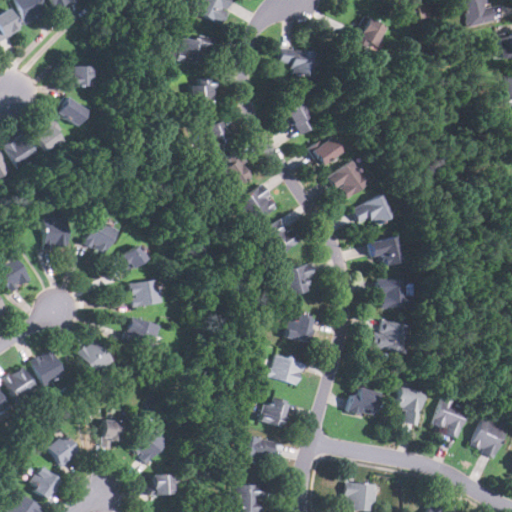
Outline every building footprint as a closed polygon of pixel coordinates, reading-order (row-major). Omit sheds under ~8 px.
[(12,0),(24,23),(45,12),(38,0),(12,0)] [(74,0),(48,0),(52,8),(74,0)] [(193,0),(189,9),(218,22),(228,0),(193,0)] [(461,0),(467,25),(490,20),(485,0),(461,0)] [(0,37),(18,27),(7,6),(0,10),(0,37)] [(349,39),(369,50),(383,25),(363,14),(349,39)] [(511,54),(511,32),(495,36),(500,57),(511,54)] [(179,36),(174,59),(206,65),(211,42),(179,36)] [(276,70),(309,72),(310,49),(276,47),(276,70)] [(67,85),(90,85),(90,65),(67,65),(67,85)] [(511,103),(511,72),(499,76),(506,105),(511,103)] [(188,105),(213,105),(213,77),(188,77),(188,105)] [(73,126),(84,111),(65,96),(53,111),(73,126)] [(296,135),(314,124),(299,100),(281,112),(296,135)] [(195,129),(206,151),(228,141),(218,119),(195,129)] [(31,136),(43,152),(60,140),(48,123),(31,136)] [(35,157),(20,133),(0,145),(15,169),(35,157)] [(308,148),(317,164),(339,152),(330,136),(308,148)] [(229,187),(250,175),(235,150),(215,162),(229,187)] [(367,180),(348,158),(325,177),(344,200),(367,180)] [(246,223),(273,208),(260,184),(233,199),(246,223)] [(366,216),(373,226),(391,213),(376,192),(349,211),(357,222),(366,216)] [(267,259),(296,240),(281,216),(251,234),(267,259)] [(65,217),(40,217),(40,247),(65,247),(65,217)] [(99,254),(115,231),(95,217),(79,241),(99,254)] [(398,261),(394,236),(365,241),(368,256),(379,254),(381,264),(398,261)] [(123,271),(144,259),(136,244),(114,257),(123,271)] [(0,261),(0,280),(7,291),(27,278),(11,254),(0,261)] [(303,278),(311,276),(308,262),(280,269),(286,294),(305,289),(303,278)] [(154,278),(125,283),(129,306),(158,302),(154,278)] [(405,278),(374,278),(375,307),(406,306),(405,278)] [(283,335),(309,342),(315,319),(295,314),(294,321),(287,319),(283,335)] [(149,347),(157,325),(128,316),(121,338),(149,347)] [(407,325),(375,319),(370,346),(402,352),(407,325)] [(74,352),(92,375),(111,360),(92,338),(74,352)] [(62,375),(49,349),(27,360),(40,386),(62,375)] [(265,376),(295,385),(301,362),(271,354),(265,376)] [(36,391),(18,366),(0,378),(0,380),(16,404),(36,391)] [(346,410),(373,415),(377,390),(350,386),(346,410)] [(392,406),(403,408),(400,421),(414,424),(421,391),(396,386),(392,406)] [(457,435),(465,401),(437,394),(429,428),(457,435)] [(280,426),(286,404),(262,398),(256,420),(280,426)] [(492,456),(503,428),(477,418),(467,446),(492,456)] [(107,446),(107,441),(117,441),(117,420),(100,420),(100,446),(107,446)] [(126,447),(144,463),(162,442),(145,426),(126,447)] [(43,447),(57,465),(76,451),(62,433),(43,447)] [(258,455),(269,458),(273,443),(240,435),(234,458),(256,463),(258,455)] [(27,489),(46,499),(56,477),(37,468),(27,489)] [(150,474),(150,494),(169,494),(169,474),(150,474)] [(371,483),(341,481),(339,509),(370,511),(371,483)] [(230,511),(262,511),(262,484),(230,484),(230,511)] [(39,511),(41,509),(16,493),(3,511),(39,511)] [(422,511),(448,511),(427,502),(422,511)]
